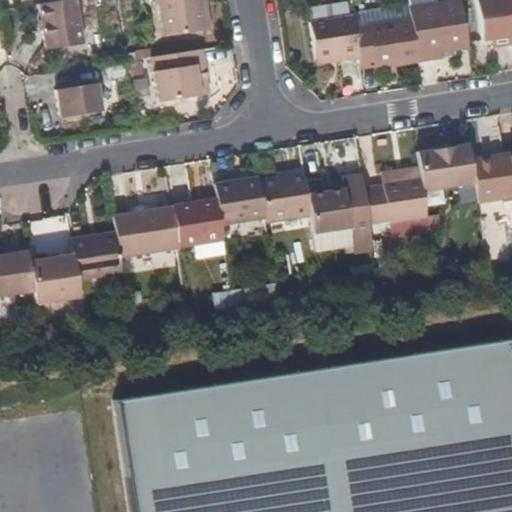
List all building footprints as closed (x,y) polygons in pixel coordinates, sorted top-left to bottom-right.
[(82,45),(73,0),(71,0),(37,6),(44,50),(82,45)] [(203,31),(198,0),(157,0),(164,37),(203,31)] [(409,19),(416,58),(417,62),(432,60),(431,52),(440,51),(467,47),(459,0),(456,0),(408,8),(409,19)] [(499,34),(501,45),(511,43),(511,5),(511,0),(472,0),(478,38),(487,36),(499,34)] [(340,55),(341,61),(357,59),(353,28),(351,17),(309,23),(314,58),(340,55)] [(391,67),(390,62),(416,58),(409,19),(353,28),(357,59),(359,68),(373,66),(373,69),(391,67)] [(487,36),(489,47),(501,45),(499,34),(487,36)] [(197,96),(192,51),(148,58),(155,103),(197,96)] [(432,60),(442,58),(440,51),(431,52),(432,60)] [(416,58),(390,62),(391,67),(417,62),(416,58)] [(100,111),(97,83),(53,90),(57,118),(100,111)] [(418,177),(422,194),(473,186),(469,158),(467,144),(415,152),(418,177)] [(511,195),(511,150),(469,158),(473,186),(476,201),(511,195)] [(287,178),(276,180),(258,183),(263,219),(263,224),(308,215),(306,195),(302,171),(286,174),(287,178)] [(342,190),(347,228),(352,252),(371,248),(367,223),(362,189),(359,173),(340,176),(341,183),(342,190)] [(379,183),(379,186),(385,219),(385,222),(425,216),(422,194),(418,177),(379,183)] [(257,178),(213,185),(215,200),(219,226),(263,219),(258,183),(257,178)] [(341,183),(321,185),(322,193),(342,190),(341,183)] [(367,223),(385,219),(379,186),(362,189),(367,223)] [(347,228),(342,190),(322,193),(306,195),(308,215),(311,234),(347,228)] [(170,207),(176,248),(221,241),(219,226),(215,200),(170,207)] [(170,207),(111,217),(113,233),(118,258),(177,250),(176,248),(170,207)] [(385,222),(387,234),(427,229),(425,216),(385,222)] [(113,233),(69,240),(71,255),(75,281),(120,273),(118,258),(113,233)] [(3,254),(0,254),(0,297),(31,293),(27,262),(24,247),(10,249),(11,253),(3,254)] [(27,262),(31,293),(33,305),(77,298),(75,281),(71,255),(27,262)] [(511,511),(511,339),(117,402),(134,511),(511,511)]
